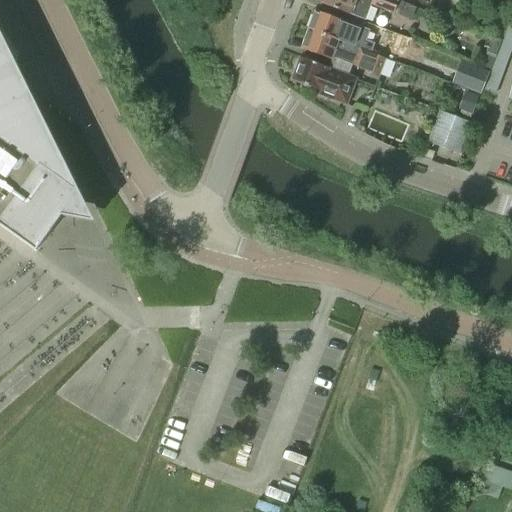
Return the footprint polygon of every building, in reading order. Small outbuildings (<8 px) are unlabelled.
[(397,0),(317,0),(317,1),(321,2),(320,4),(365,21),(371,6),(393,14),(394,13),(398,1),(398,0),(397,0)] [(315,12),(308,31),(355,48),(357,42),(351,40),(351,41),(340,37),(345,23),(315,12)] [(479,27),(498,34),(504,19),(485,12),(479,27)] [(360,50),(355,48),(308,31),(301,49),(331,61),(332,57),(341,60),(343,53),(357,58),(360,50)] [(77,193),(0,36),(0,226),(35,252),(77,193)] [(486,53),(496,56),(502,41),(491,37),(486,53)] [(372,77),(380,54),(365,49),(357,71),(372,77)] [(380,63),(398,68),(401,59),(383,55),(380,63)] [(291,81),(319,91),(318,95),(346,106),(356,80),(300,58),(298,62),(296,61),(293,69),(295,70),(291,81)] [(480,91),(487,74),(471,68),(465,85),(480,91)] [(494,95),(501,78),(490,74),(483,91),(494,95)] [(478,97),(465,92),(458,110),(472,115),(478,97)] [(437,111),(425,143),(458,155),(470,123),(437,111)] [(496,499),(501,487),(509,490),(511,482),(511,473),(483,463),(478,479),(474,491),(496,499)]
